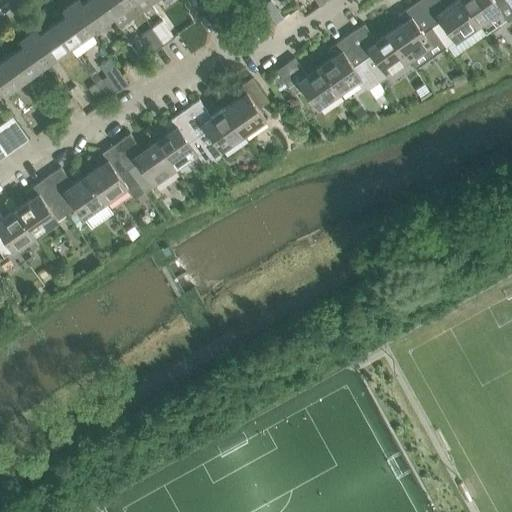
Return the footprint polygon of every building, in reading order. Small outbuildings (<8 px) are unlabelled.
[(80,0),(76,0),(71,4),(91,32),(111,17),(118,27),(119,27),(99,0),(87,0),(83,3),(80,0)] [(99,0),(119,27),(141,11),(132,0),(99,0)] [(132,0),(141,11),(156,0),(132,0)] [(440,0),(419,0),(416,2),(433,26),(446,46),(455,40),(456,41),(478,25),(460,0),(455,0),(445,7),(440,0)] [(460,0),(478,25),(499,10),(506,19),(511,15),(511,7),(507,0),(460,0)] [(271,1),(264,6),(276,22),(283,17),(271,1)] [(285,8),(289,15),(299,8),(295,2),(285,8)] [(446,46),(433,26),(416,2),(397,15),(403,23),(390,32),(409,60),(415,68),(446,46)] [(66,15),(53,24),(70,47),(91,32),(71,4),(62,10),(66,15)] [(174,37),(162,20),(151,27),(164,44),(174,37)] [(37,28),(28,34),(49,62),(70,47),(53,24),(40,33),(37,28)] [(364,24),(347,36),(378,80),(387,74),(387,75),(409,60),(390,32),(376,42),(364,24)] [(164,44),(151,27),(140,35),(153,52),(164,44)] [(23,45),(11,54),(27,77),(49,62),(28,34),(20,40),(23,45)] [(334,56),(321,65),(339,92),(356,80),(360,86),(367,88),(378,80),(347,36),(329,48),(334,56)] [(136,51),(130,55),(136,64),(142,60),(136,51)] [(0,84),(6,93),(27,77),(11,54),(0,62),(0,84)] [(295,57),(276,70),(293,94),(303,87),(317,107),(339,92),(321,65),(306,74),(295,57)] [(115,65),(104,73),(118,91),(128,84),(115,65)] [(453,76),(456,84),(467,79),(464,72),(453,76)] [(238,98),(224,107),(243,134),(265,119),(258,108),(268,101),(251,77),(233,90),(238,98)] [(95,83),(89,87),(100,104),(107,99),(95,83)] [(199,99),(182,111),(215,159),(220,155),(221,148),(221,149),(243,134),(224,107),(211,116),(199,99)] [(46,103),(39,107),(51,124),(57,119),(46,103)] [(360,105),(352,111),(361,123),(369,117),(360,105)] [(169,131),(155,141),(175,169),(197,154),(202,161),(211,155),(214,159),(215,159),(182,111),(164,124),(169,131)] [(15,119),(0,129),(0,144),(7,155),(29,139),(15,119)] [(130,133),(112,145),(144,190),(153,184),(175,169),(155,141),(142,150),(130,133)] [(144,190),(112,145),(94,157),(100,165),(86,175),(104,201),(126,186),(134,198),(137,196),(141,202),(148,198),(143,191),(144,190)] [(53,172),(43,178),(60,202),(67,212),(81,232),(89,227),(90,226),(91,228),(113,213),(104,201),(86,175),(73,184),(60,166),(53,172)] [(225,174),(216,180),(222,188),(231,182),(225,174)] [(30,198),(17,208),(35,234),(67,212),(43,178),(25,191),(30,198)] [(0,212),(0,251),(3,256),(35,234),(17,208),(3,217),(0,212)] [(125,227),(130,234),(137,229),(132,222),(125,227)]
